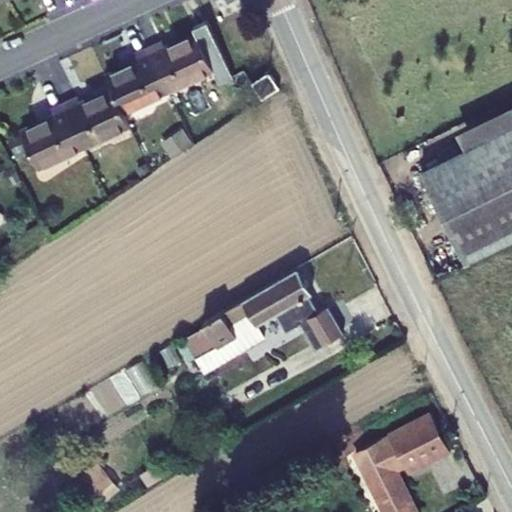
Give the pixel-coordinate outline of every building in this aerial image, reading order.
[(149,47),(169,89),(213,69),(219,82),(234,75),(208,19),(194,26),(197,32),(166,47),(164,40),(149,47)] [(138,60),(106,75),(113,88),(123,110),(169,89),(149,47),(135,54),(138,60)] [(262,99),(280,87),(269,70),(251,82),(262,99)] [(79,96),(65,102),(85,145),(129,124),(123,110),(113,88),(82,102),(79,96)] [(85,145),(65,102),(51,109),(54,115),(22,130),(39,166),(85,145)] [(511,103),(457,130),(466,148),(511,125),(511,103)] [(511,125),(466,148),(421,170),(465,260),(511,237),(511,125)] [(162,141),(173,157),(193,143),(182,127),(162,141)] [(313,291),(299,266),(204,321),(206,326),(185,338),(196,357),(212,348),(237,334),(245,348),(265,336),(258,323),(313,291)] [(344,304),(296,331),(303,343),(351,315),(344,304)] [(212,348),(220,362),(245,348),(237,334),(212,348)] [(408,471),(450,449),(431,412),(389,433),(390,435),(380,439),(380,438),(356,450),(381,501),(380,502),(384,511),(417,511),(395,468),(405,463),(408,471)] [(105,496),(124,483),(106,458),(88,472),(105,496)]
